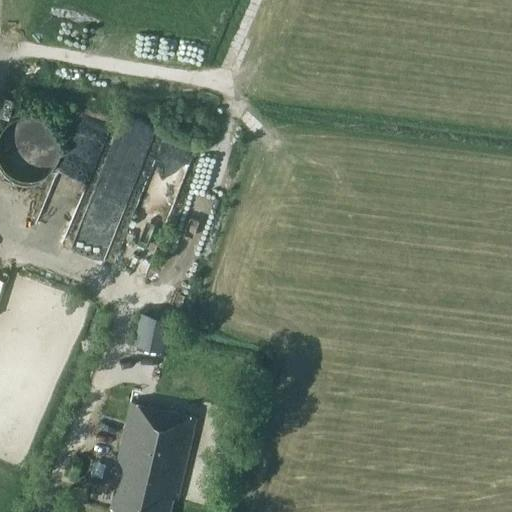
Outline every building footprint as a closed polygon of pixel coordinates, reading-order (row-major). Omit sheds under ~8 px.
[(19,179),(28,180),(36,179),(44,176),(51,171),(56,164),(59,156),(60,147),(59,139),(56,131),(51,124),(44,119),(36,116),(28,115),(19,116),(11,119),(5,124),(0,130),(0,164),(5,171),(11,176),(19,179)] [(175,218),(200,143),(166,132),(163,140),(119,126),(86,228),(101,234),(106,218),(130,226),(137,206),(175,218)] [(0,316),(13,277),(0,272),(0,316)] [(139,312),(133,343),(154,348),(154,347),(168,351),(175,322),(139,312)] [(131,400),(123,433),(111,482),(115,483),(110,506),(133,511),(168,511),(172,497),(176,498),(196,415),(131,400)] [(88,484),(100,486),(102,476),(105,462),(94,459),(88,484)]
